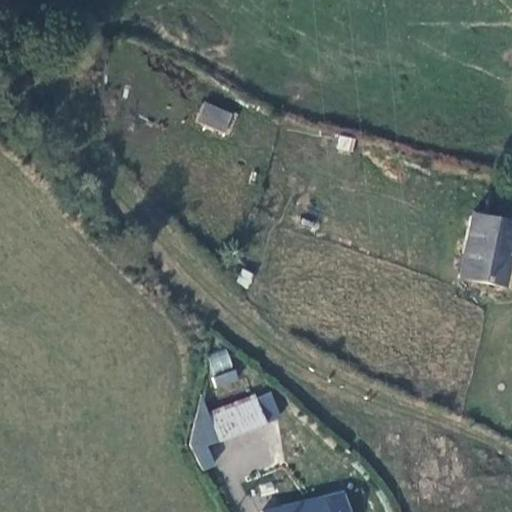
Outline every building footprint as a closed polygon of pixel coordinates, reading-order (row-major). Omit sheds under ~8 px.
[(229,111),(201,100),(194,116),(222,129),(229,111)] [(511,224),(511,217),(470,212),(456,274),(508,278),(511,224)] [(226,348),(205,356),(212,374),(233,366),(226,348)] [(212,375),(216,390),(239,385),(236,370),(212,375)] [(192,415),(208,468),(214,466),(207,443),(280,421),(271,391),(192,415)] [(327,511),(324,496),(260,509),(260,511),(327,511)]
